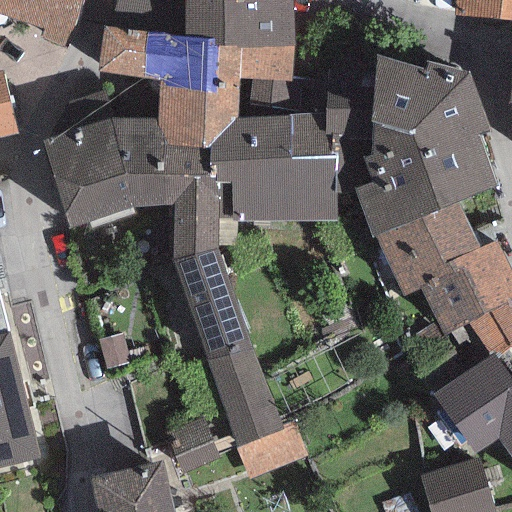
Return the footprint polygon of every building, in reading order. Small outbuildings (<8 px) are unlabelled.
[(0,0),(0,17),(42,31),(40,39),(66,48),(81,0),(0,0)] [(183,0),(185,38),(214,37),(214,48),(292,46),(290,0),(183,0)] [(511,0),(454,0),(453,16),(511,20),(511,0)] [(185,38),(102,27),(97,72),(159,81),(157,120),(157,146),(209,149),(235,118),(238,80),(290,82),(292,46),(214,48),(214,37),(185,38)] [(366,173),(477,133),(488,131),(468,72),(426,61),(425,72),(375,55),(370,156),(363,158),(366,173)] [(0,138),(17,135),(1,73),(0,72),(0,138)] [(324,114),(235,118),(209,149),(208,181),(218,181),(217,220),(231,218),(230,222),(337,221),(335,137),(324,137),(324,114)] [(157,120),(109,121),(135,208),(173,206),(172,263),(217,247),(217,220),(218,181),(208,181),(209,149),(157,146),(157,120)] [(109,121),(41,141),(68,228),(135,208),(109,121)] [(370,236),(373,235),(457,205),(498,190),(477,133),(366,173),(370,183),(353,189),(370,236)] [(457,205),(373,235),(401,298),(418,290),(442,338),(467,323),(511,298),(511,275),(496,241),(479,249),(457,205)] [(217,247),(172,263),(236,447),(281,430),(280,427),(217,247)] [(0,333),(8,331),(0,297),(0,333)] [(511,298),(467,323),(488,356),(493,353),(510,378),(511,376),(511,298)] [(8,331),(0,333),(0,468),(39,459),(8,331)] [(511,376),(510,378),(493,353),(488,356),(431,393),(476,454),(496,439),(511,460),(511,376)] [(219,459),(200,416),(163,432),(181,475),(219,459)] [(293,422),(280,427),(281,430),(236,447),(248,480),(307,459),(293,422)] [(493,511),(478,459),(418,477),(429,511),(493,511)] [(172,511),(161,463),(90,479),(97,511),(172,511)]
